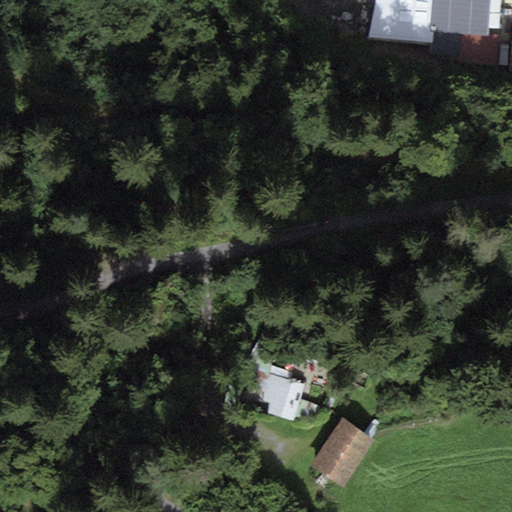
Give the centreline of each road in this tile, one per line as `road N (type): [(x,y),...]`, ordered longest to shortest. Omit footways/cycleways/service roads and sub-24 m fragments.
road 1 (track): [(0,323),(345,234),(511,207)]
road 2 (track): [(0,442),(187,511)]
road 3 (track): [(211,268),(207,308),(227,342),(288,363)]
